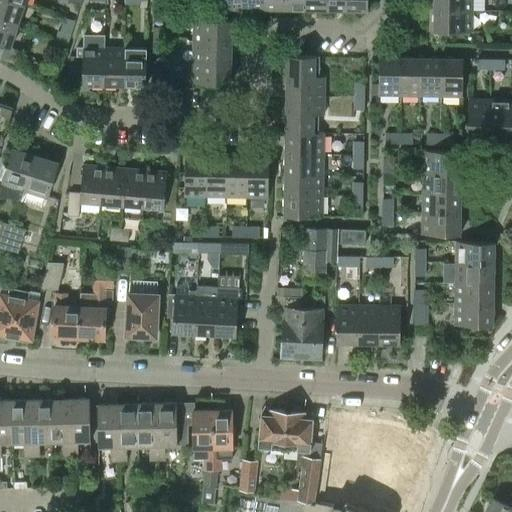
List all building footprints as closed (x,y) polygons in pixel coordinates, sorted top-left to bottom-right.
[(0,0),(0,20),(17,26),(24,4),(12,0),(0,0)] [(222,0),(222,9),(243,9),(243,0),(222,0)] [(264,0),(243,0),(243,9),(264,9),(264,0)] [(264,0),(264,9),(285,10),(285,0),(264,0)] [(285,0),(285,10),(305,10),(304,0),(285,0)] [(304,0),(305,10),(326,10),(325,0),(304,0)] [(325,0),(326,10),(345,11),(345,0),(325,0)] [(367,0),(345,0),(345,11),(367,11),(367,0)] [(472,0),(433,0),(434,11),(472,11),(472,0)] [(472,11),(434,11),(433,32),(472,32),(472,11)] [(17,26),(0,20),(0,45),(10,48),(17,26)] [(193,20),(192,42),(231,42),(231,21),(193,20)] [(162,28),(152,28),(152,41),(162,41),(162,28)] [(55,39),(67,43),(70,35),(57,31),(55,39)] [(67,43),(55,39),(52,46),(65,51),(67,43)] [(162,41),(152,41),(152,54),(162,55),(162,41)] [(231,42),(192,42),(192,62),(230,63),(231,42)] [(104,47),(82,47),(82,86),(104,86),(104,47)] [(125,48),(104,47),(104,86),(124,86),(125,48)] [(146,48),(125,48),(124,86),(145,87),(146,48)] [(314,77),(314,56),(287,56),(286,77),(314,77)] [(400,96),(400,58),(379,57),(378,95),(400,96)] [(400,58),(400,96),(420,96),(421,58),(400,58)] [(421,58),(420,96),(441,96),(441,59),(421,58)] [(463,59),(441,59),(441,96),(462,97),(463,59)] [(491,70),(491,60),(477,59),(477,69),(491,70)] [(491,60),(491,70),(504,70),(505,60),(491,60)] [(230,63),(192,62),(192,84),(230,84),(230,63)] [(161,69),(152,69),(151,83),(161,83),(161,69)] [(314,77),(286,77),(286,95),(324,96),(325,77),(314,77)] [(363,84),(354,83),(353,97),(363,97),(363,84)] [(286,95),(286,113),(313,113),(313,115),(324,115),(324,96),(286,95)] [(363,97),(353,97),(353,110),(363,110),(363,97)] [(490,137),(490,99),(469,99),(468,137),(490,137)] [(511,100),(490,99),(490,137),(510,138),(511,100)] [(0,144),(2,145),(13,109),(0,104),(0,144)] [(286,113),(285,133),(313,134),(313,133),(313,115),(313,113),(286,113)] [(285,133),(285,153),(323,154),(324,133),(313,133),(313,134),(285,133)] [(399,144),(399,134),(385,134),(385,143),(399,144)] [(399,134),(399,144),(412,144),(412,135),(399,134)] [(440,144),(440,135),(426,135),(426,144),(440,144)] [(453,135),(440,135),(440,144),(453,145),(453,135)] [(363,142),(354,142),(353,155),(363,155),(363,142)] [(35,156),(13,149),(0,189),(0,199),(8,200),(15,199),(22,200),(25,189),(35,156)] [(422,172),(460,173),(461,151),(423,150),(422,172)] [(323,154),(285,153),(285,174),(323,175),(323,154)] [(363,155),(353,155),(353,169),(363,169),(363,155)] [(25,189),(22,200),(21,201),(41,208),(44,205),(58,163),(35,156),(25,189)] [(210,197),(210,159),(185,158),(184,197),(210,197)] [(383,171),(393,171),(393,158),(383,158),(383,171)] [(210,159),(210,197),(226,197),(227,159),(210,159)] [(227,159),(226,197),(250,198),(250,159),(227,159)] [(269,160),(250,159),(250,198),(268,198),(269,160)] [(83,165),(81,193),(69,192),(67,216),(79,217),(81,202),(101,204),(104,167),(83,165)] [(125,169),(104,167),(101,204),(122,206),(125,169)] [(125,169),(122,206),(143,207),(146,170),(125,169)] [(167,172),(146,170),(143,207),(163,209),(162,223),(174,224),(177,186),(166,185),(167,172)] [(393,171),(383,171),(383,184),(393,185),(393,171)] [(460,173),(422,172),(422,192),(460,193),(460,173)] [(323,175),(285,174),(284,195),(323,195),(323,175)] [(363,183),(353,183),(353,196),(363,196),(363,183)] [(422,192),(421,213),(459,214),(460,193),(422,192)] [(323,195),(284,195),(284,216),(322,217),(323,195)] [(363,196),(353,196),(352,209),(362,210),(363,196)] [(382,198),(382,212),(392,212),(392,198),(382,198)] [(392,212),(382,212),(382,225),(392,226),(392,212)] [(459,214),(421,213),(421,234),(459,235),(459,214)] [(2,223),(0,228),(0,234),(22,242),(25,230),(2,223)] [(205,227),(192,226),(192,236),(205,236),(205,227)] [(218,227),(205,227),(205,236),(218,236),(218,227)] [(246,227),(233,227),(232,237),(246,237),(246,227)] [(259,228),(246,227),(246,237),(259,237),(259,228)] [(118,241),(119,229),(111,228),(110,240),(118,241)] [(324,250),(303,249),(302,249),(301,279),(323,279),(324,262),(336,262),(336,256),(337,229),(325,228),(324,250)] [(304,228),(303,249),(324,250),(325,228),(304,228)] [(119,229),(118,241),(128,242),(129,230),(119,229)] [(339,243),(364,244),(364,230),(339,229),(339,243)] [(22,242),(0,234),(0,247),(18,253),(22,242)] [(191,252),(191,242),(172,242),(172,252),(191,252)] [(455,242),(455,263),(493,264),(494,242),(455,242)] [(219,253),(219,243),(206,243),(206,252),(219,253)] [(232,243),(219,243),(219,253),(232,253),(232,243)] [(117,272),(130,273),(131,248),(119,247),(117,272)] [(414,262),(424,263),(424,249),(414,249),(414,262)] [(359,256),(345,256),(345,266),(359,266),(359,256)] [(379,266),(379,257),(365,256),(365,266),(379,266)] [(379,257),(379,266),(392,267),(392,257),(379,257)] [(424,263),(414,262),(414,276),(424,276),(424,263)] [(42,289),(45,289),(58,290),(63,263),(47,263),(42,289)] [(455,263),(455,284),(493,284),(493,264),(455,263)] [(80,294),(80,303),(78,338),(103,339),(104,322),(109,322),(109,309),(105,309),(105,288),(112,288),(113,272),(95,271),(94,295),(80,294)] [(455,284),(454,304),(493,305),(493,284),(455,284)] [(217,287),(216,297),(214,335),(235,336),(238,288),(217,287)] [(27,343),(28,340),(31,341),(39,301),(28,299),(30,292),(9,288),(8,295),(0,293),(0,337),(6,339),(9,336),(15,337),(16,341),(27,343)] [(188,290),(188,295),(168,294),(167,317),(173,318),(172,333),(194,334),(196,291),(188,290)] [(414,304),(423,304),(423,290),(414,290),(414,304)] [(196,291),(194,334),(214,335),(216,297),(201,296),(202,291),(196,291)] [(79,303),(79,307),(67,306),(67,294),(55,293),(55,306),(54,306),(53,337),(78,338),(80,303),(79,303)] [(143,337),(143,336),(155,337),(157,295),(127,293),(125,336),(127,336),(130,339),(135,341),(139,340),(143,337)] [(297,307),(300,307),(300,297),(284,296),(283,306),(283,307),(281,356),(298,357),(299,334),(300,321),(296,320),(297,307)] [(427,304),(423,304),(414,304),(413,325),(427,325),(427,304)] [(493,305),(454,304),(454,326),(492,326),(493,305)] [(357,344),(358,305),(336,305),(336,343),(357,344)] [(378,305),(358,305),(357,344),(378,344),(378,305)] [(400,306),(378,305),(378,344),(399,344),(400,306)] [(322,308),(300,307),(297,307),(296,320),(300,321),(299,334),(298,357),(320,358),(323,308),(322,308)] [(49,399),(30,400),(31,456),(39,456),(39,442),(50,442),(49,399)] [(68,399),(49,399),(50,442),(61,442),(61,456),(69,456),(68,399)] [(78,456),(77,442),(90,441),(89,399),(68,399),(69,456),(78,456)] [(0,443),(11,443),(11,400),(0,400),(0,456),(0,457),(0,449),(0,443)] [(30,400),(11,400),(11,443),(22,443),(23,456),(31,456),(30,400)] [(157,471),(165,471),(164,446),(176,446),(176,426),(176,403),(156,404),(157,460),(157,471)] [(119,461),(118,404),(97,404),(98,447),(110,447),(111,461),(119,461)] [(137,446),(136,404),(118,404),(119,461),(126,461),(126,447),(137,446)] [(156,404),(136,404),(137,446),(148,446),(149,459),(157,460),(156,404)] [(329,408),(323,450),(358,456),(364,413),(329,408)] [(213,471),(211,410),(192,410),(193,459),(204,459),(204,471),(205,471),(213,471)] [(213,471),(205,471),(203,487),(215,488),(217,471),(221,471),(221,459),(232,459),(232,448),(231,448),(231,410),(211,410),(213,471)] [(283,449),(287,411),(270,410),(269,416),(261,415),(257,446),(283,449)] [(287,411),(283,449),(298,450),(296,464),(304,466),(299,500),(313,503),(320,459),(308,457),(309,451),(312,419),(304,419),(304,413),(287,411)] [(384,420),(343,498),(368,511),(367,511),(397,511),(415,477),(413,476),(424,454),(427,456),(437,436),(434,430),(406,421),(403,426),(384,420)] [(256,461),(242,460),(239,489),(253,491),(256,461)] [(255,494),(252,511),(367,511),(368,511),(315,501),(314,504),(255,494)] [(511,511),(511,508),(493,500),(487,511),(511,511)]
